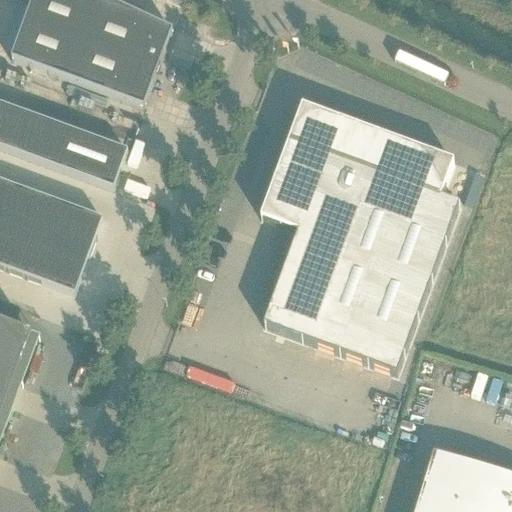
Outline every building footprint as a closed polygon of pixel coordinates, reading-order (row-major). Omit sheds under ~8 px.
[(96,8),(74,0),(35,0),(12,64),(144,112),(173,35),(132,16),(98,1),(96,8)] [(457,140),(307,86),(267,196),(304,210),(270,304),(401,352),(463,183),(444,177),(457,140)] [(0,108),(0,152),(114,193),(128,155),(0,108)] [(0,271),(75,299),(103,224),(0,185),(0,271)] [(0,425),(32,339),(0,327),(0,425)] [(511,511),(511,482),(440,460),(424,511),(511,511)]
